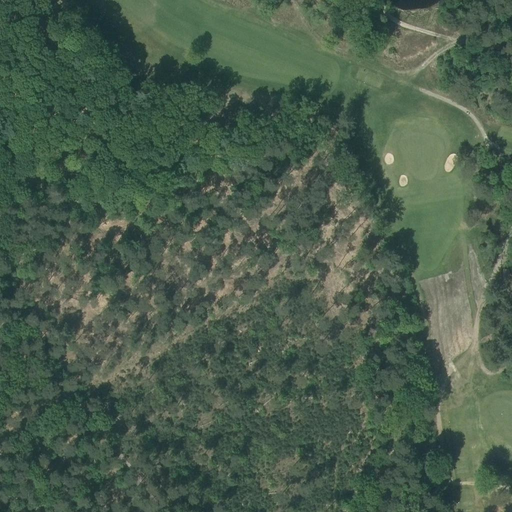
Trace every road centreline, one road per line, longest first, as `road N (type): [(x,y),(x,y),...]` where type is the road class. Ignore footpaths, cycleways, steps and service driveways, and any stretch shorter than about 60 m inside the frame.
road 1 (track): [(511,153),(495,150),(478,120),(259,0)]
road 2 (track): [(165,511),(68,397),(0,299)]
road 3 (track): [(511,68),(389,17),(381,0)]
